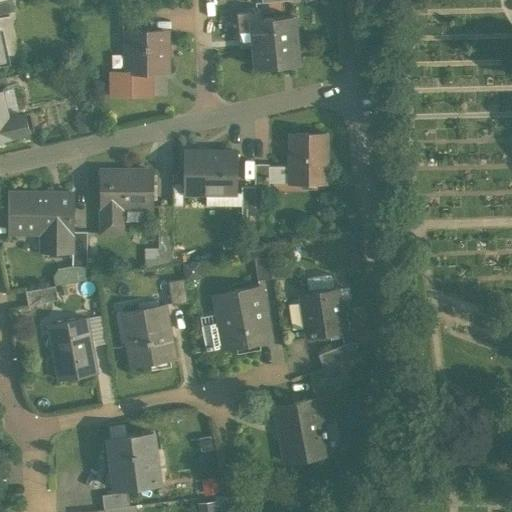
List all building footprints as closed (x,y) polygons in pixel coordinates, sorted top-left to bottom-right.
[(0,0),(0,8),(14,6),(12,0),(0,0)] [(293,15),(257,19),(256,10),(236,12),(239,40),(240,40),(240,33),(253,31),(256,67),(298,63),(297,62),(296,62),(294,33),(295,33),(293,15)] [(143,13),(120,13),(120,32),(124,32),(124,29),(143,29),(143,13)] [(143,29),(124,29),(124,32),(124,69),(164,69),(164,29),(143,29)] [(5,76),(0,76),(0,90),(2,91),(8,89),(5,76)] [(0,138),(29,132),(24,113),(7,117),(2,91),(0,90),(0,138)] [(326,133),(289,133),(289,165),(290,182),(290,183),(326,183),(326,133)] [(236,152),(184,151),(183,191),(205,191),(205,205),(231,206),(231,192),(236,191),(236,152)] [(269,164),(255,164),(255,186),(269,186),(269,182),(269,165),(269,164)] [(289,165),(269,165),(269,182),(290,182),(289,165)] [(152,170),(100,170),(100,206),(101,206),(101,232),(121,232),(121,206),(152,206),(152,170)] [(255,186),(242,186),(242,219),(255,219),(255,186)] [(53,195),(53,192),(9,192),(9,233),(50,233),(51,248),(72,248),(72,232),(72,195),(53,195)] [(172,205),(158,205),(158,235),(172,234),(172,205)] [(86,232),(72,232),(72,248),(73,267),(86,267),(86,232)] [(268,246),(246,250),(249,260),(254,258),(258,280),(273,277),(268,246)] [(329,273),(306,277),(309,293),(334,289),(332,275),(329,273)] [(184,278),(168,281),(172,304),(188,302),(184,278)] [(260,284),(215,293),(220,322),(224,346),(225,348),(270,340),(260,284)] [(54,285),(24,291),(27,304),(57,299),(54,285)] [(309,293),(301,294),(308,335),(343,330),(337,288),(334,289),(309,293)] [(165,304),(122,312),(131,365),(150,362),(150,363),(170,360),(170,358),(174,357),(165,304)] [(84,319),(53,325),(55,337),(50,338),(58,380),(94,373),(84,319)] [(220,322),(202,325),(206,347),(207,350),(224,346),(220,322)] [(352,340),(318,354),(323,367),(349,357),(357,354),(352,340)] [(323,367),(312,372),(314,386),(352,380),(349,357),(323,367)] [(319,395),(276,402),(286,458),(329,451),(319,395)] [(153,431),(108,437),(114,487),(115,487),(127,486),(159,481),(159,479),(153,480),(149,453),(155,452),(153,431)] [(127,486),(115,487),(116,492),(101,494),(103,508),(129,504),(127,486)] [(215,511),(215,500),(199,502),(199,511),(215,511)]
